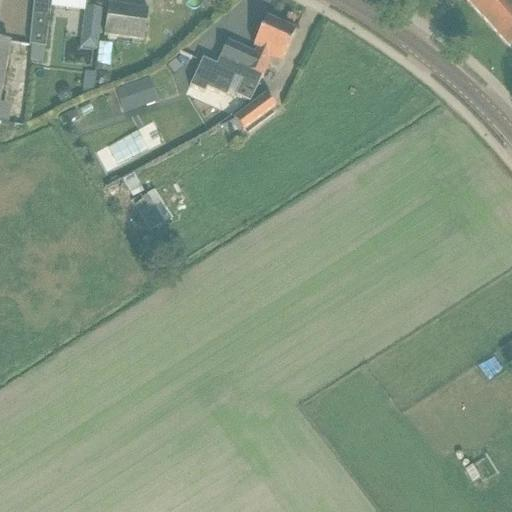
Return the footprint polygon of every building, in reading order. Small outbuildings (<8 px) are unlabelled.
[(29,48),(27,62),(41,64),(48,15),(49,0),(32,0),(28,45),(29,45),(29,48)] [(511,0),(466,0),(465,1),(487,25),(511,1),(511,0)] [(511,1),(487,25),(510,50),(511,48),(511,1)] [(108,4),(104,38),(144,44),(148,8),(108,4)] [(79,51),(98,52),(103,11),(85,8),(79,51)] [(256,51),(253,56),(246,72),(260,78),(261,78),(270,59),(281,64),(294,34),(265,21),(252,49),(256,51)] [(0,96),(8,45),(0,43),(0,96)] [(246,72),(253,56),(226,44),(215,68),(201,62),(189,89),(204,96),(206,91),(225,100),(234,80),(241,84),(234,98),(248,105),(260,78),(246,72)] [(174,62),(166,68),(169,72),(173,76),(180,70),(178,67),(174,62)] [(97,75),(96,87),(108,88),(109,76),(97,75)] [(140,97),(143,108),(155,104),(148,83),(114,95),(117,105),(140,97)] [(58,93),(57,98),(59,102),(64,104),(69,101),(70,96),(68,91),(63,90),(58,93)] [(263,98),(232,121),(242,135),(274,112),(263,98)] [(74,121),(77,119),(74,113),(71,115),(70,114),(59,120),(63,128),(74,121)] [(149,232),(172,219),(156,190),(133,203),(149,232)]
